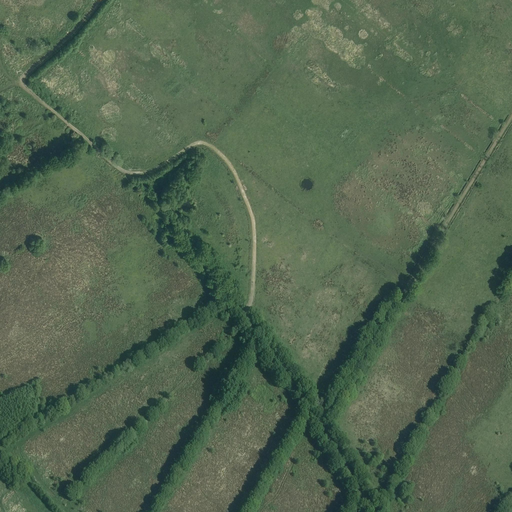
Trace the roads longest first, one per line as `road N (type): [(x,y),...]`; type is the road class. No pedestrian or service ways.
road 1 (track): [(373,511),(247,322),(253,221),(229,163),(201,143),(147,173),(126,172),(23,85),(28,70),(99,0)]
road 2 (track): [(511,116),(320,425)]
